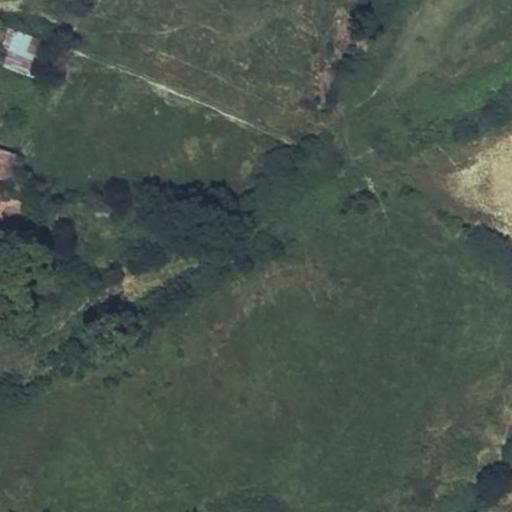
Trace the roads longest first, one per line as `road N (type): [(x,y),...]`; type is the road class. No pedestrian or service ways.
road 1 (track): [(0,377),(295,204),(336,146)]
road 2 (track): [(11,14),(336,146)]
